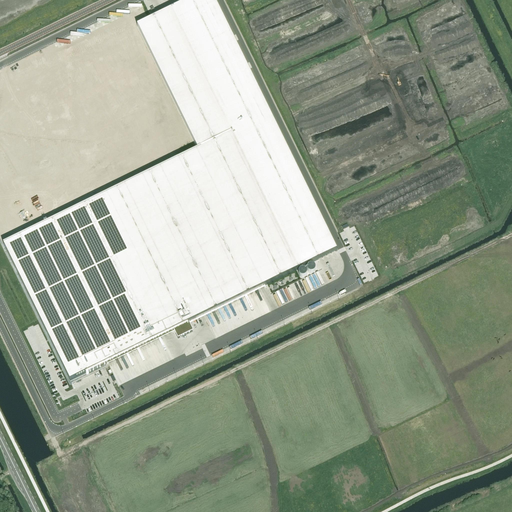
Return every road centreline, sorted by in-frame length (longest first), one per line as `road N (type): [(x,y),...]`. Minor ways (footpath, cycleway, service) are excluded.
road 1 (track): [(79,445),(511,235)]
road 2 (tertiary): [(108,0),(0,53)]
